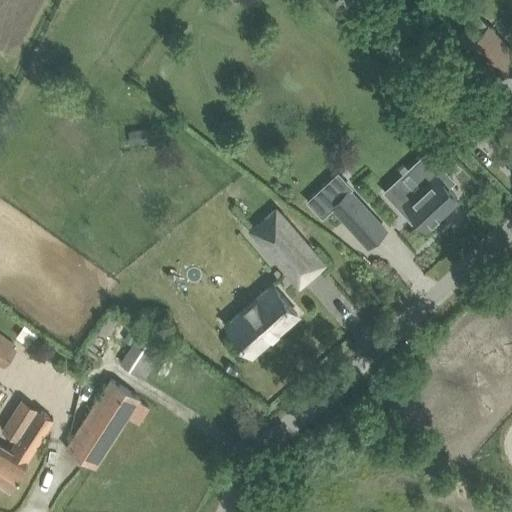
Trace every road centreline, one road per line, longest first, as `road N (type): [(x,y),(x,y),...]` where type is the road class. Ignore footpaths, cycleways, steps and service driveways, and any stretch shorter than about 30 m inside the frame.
road 1 (unclassified): [(226,511),(264,445),(511,229)]
road 2 (unclassified): [(511,173),(342,0)]
